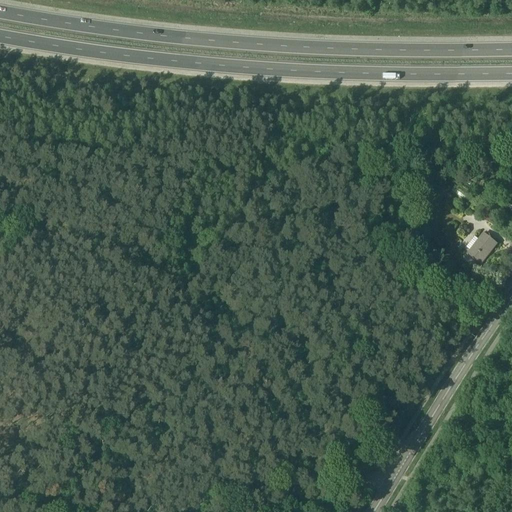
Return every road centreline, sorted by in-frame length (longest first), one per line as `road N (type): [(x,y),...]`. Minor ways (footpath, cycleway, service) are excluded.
road 1 (trunk): [(0,37),(230,67),(511,74)]
road 2 (trunk): [(511,48),(234,41),(0,11)]
road 3 (secondary): [(378,511),(511,306)]
